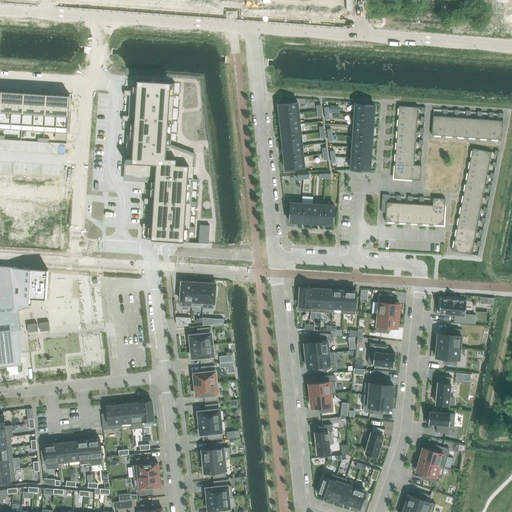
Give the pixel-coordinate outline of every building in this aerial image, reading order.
[(123,115),(122,121),(123,121),(127,121),(125,167),(124,175),(150,176),(150,182),(149,198),(144,198),(144,204),(149,204),(148,224),(143,223),(142,229),(147,229),(147,240),(189,242),(190,232),(195,232),(195,227),(190,226),(191,207),(196,207),(197,202),(192,201),(193,182),(198,182),(198,179),(193,179),(195,155),(171,146),(175,83),(131,80),(130,91),(125,90),(124,90),(124,95),(125,95),(129,96),(128,116),(123,115)] [(0,100),(0,128),(67,133),(69,105),(0,100)] [(299,113),(298,102),(278,104),(279,115),(299,113)] [(355,115),(374,116),(375,105),(356,104),(355,115)] [(399,106),(398,117),(417,119),(418,107),(399,106)] [(300,124),(299,113),(279,115),(281,126),(300,124)] [(354,126),(373,127),(374,116),(355,115),(354,126)] [(432,135),(443,136),(445,117),(433,116),(432,135)] [(417,119),(398,117),(397,129),(417,130),(417,119)] [(445,117),(443,136),(455,137),(456,118),(453,117),(445,117)] [(455,137),(467,138),(468,118),(463,118),(456,118),(455,137)] [(468,118),(467,138),(478,139),(480,119),(473,119),(468,118)] [(480,119),(478,139),(490,139),(491,120),(483,119),(480,119)] [(491,120),(490,139),(501,140),(503,121),(493,120),(491,120)] [(301,135),(300,124),(281,126),(282,137),(301,135)] [(353,137),(372,138),(373,127),(354,126),(353,137)] [(417,130),(397,129),(396,140),(416,142),(417,130)] [(302,146),(301,135),(282,137),(283,148),(302,146)] [(352,147),(372,149),(372,138),(353,137),(352,147)] [(415,153),(416,142),(396,140),(396,152),(415,153)] [(303,157),(302,146),(283,148),(284,159),(303,157)] [(352,158),(371,160),(372,149),(352,147),(352,158)] [(473,148),(470,160),(489,164),(492,152),(473,148)] [(414,165),(415,153),(396,152),(395,163),(414,165)] [(304,167),(303,157),(284,159),(285,169),(304,167)] [(370,171),(371,160),(352,158),(351,169),(370,171)] [(487,175),(489,164),(470,160),(468,171),(487,175)] [(421,165),(414,165),(395,163),(394,179),(420,181),(421,165)] [(485,186),(487,175),(468,171),(466,183),(485,186)] [(483,198),(485,186),(466,183),(464,194),(483,198)] [(480,209),(483,198),(464,194),(461,205),(480,209)] [(397,222),(398,203),(387,202),(387,199),(389,199),(390,195),(382,195),(381,212),(386,212),(385,222),(397,222)] [(432,205),(431,225),(444,225),(445,199),(433,198),(432,205)] [(289,222),(300,223),(302,203),(291,203),(289,222)] [(313,204),(302,203),(300,223),(311,223),(313,204)] [(408,223),(410,204),(398,203),(397,222),(408,223)] [(324,205),(313,204),(311,223),(322,224),(324,205)] [(421,205),(410,204),(408,223),(420,224),(421,205)] [(335,205),(324,205),(322,224),(333,225),(335,205)] [(432,205),(421,205),(420,224),(431,225),(432,205)] [(478,220),(480,209),(461,205),(459,217),(478,220)] [(0,245),(63,250),(64,232),(61,232),(62,222),(65,222),(65,212),(0,207),(0,245)] [(476,232),(478,220),(459,217),(457,228),(476,232)] [(200,225),(198,243),(208,244),(210,225),(200,225)] [(474,243),(476,232),(457,228),(455,240),(474,243)] [(471,255),(474,243),(455,240),(452,251),(471,255)] [(48,269),(0,266),(0,366),(21,364),(15,308),(20,306),(32,304),(32,299),(34,299),(46,300),(48,269)] [(192,308),(192,306),(192,301),(193,283),(182,282),(181,289),(180,289),(180,296),(181,296),(180,307),(192,308)] [(192,306),(203,306),(203,302),(204,283),(193,283),(192,301),(192,306)] [(203,302),(203,306),(203,308),(214,309),(215,293),(216,293),(217,285),(216,285),(216,284),(204,283),(203,302)] [(312,288),(300,287),(299,311),(310,311),(312,288)] [(323,289),(312,288),(310,311),(321,312),(323,289)] [(334,289),(323,289),(321,312),(333,313),(333,308),(334,289)] [(344,290),(334,289),(333,308),(343,309),(344,290)] [(356,291),(344,290),(343,309),(342,313),(355,314),(356,291)] [(392,295),(380,294),(378,313),(399,315),(400,304),(391,303),(392,295)] [(440,299),(439,314),(455,315),(455,321),(472,323),(472,322),(475,322),(475,315),(465,314),(466,301),(457,301),(457,300),(449,299),(449,300),(440,299)] [(378,313),(376,332),(388,333),(389,327),(398,328),(399,315),(378,313)] [(49,322),(39,323),(40,331),(50,330),(49,322)] [(37,324),(27,325),(28,333),(38,332),(37,324)] [(191,346),(191,347),(212,345),(211,333),(210,333),(210,327),(197,328),(198,335),(190,336),(191,346)] [(438,334),(437,345),(461,348),(462,337),(459,337),(460,331),(448,329),(447,335),(438,334)] [(321,342),(304,344),(306,355),(331,352),(330,341),(333,341),(332,335),(320,334),(321,342)] [(370,343),(368,363),(373,364),(394,367),(395,353),(386,352),(387,347),(375,346),(375,343),(370,343)] [(212,345),(191,347),(191,348),(192,358),(200,357),(201,364),(213,362),(213,357),(217,356),(216,344),(212,345)] [(437,345),(436,356),(445,357),(444,363),(457,364),(457,358),(459,358),(461,348),(437,345)] [(331,352),(306,355),(307,367),(324,366),(324,372),(336,370),(336,364),(335,364),(334,352),(331,352)] [(195,384),(195,385),(216,383),(215,372),(214,372),(214,365),(201,367),(202,373),(194,374),(195,384)] [(318,383),(309,384),(310,396),(331,394),(336,394),(335,382),(334,375),(322,376),(323,382),(318,383)] [(451,376),(439,375),(437,403),(449,404),(449,403),(454,403),(455,397),(450,396),(451,376)] [(369,394),(392,397),(393,385),(384,384),(385,379),(373,377),(372,383),(370,383),(369,394)] [(217,394),(216,383),(195,385),(195,386),(196,396),(204,395),(205,402),(218,400),(217,394)] [(331,394),(310,396),(311,408),(320,407),(321,413),(333,412),(331,394)] [(391,409),(392,397),(369,394),(364,394),(363,406),(370,407),(369,413),(381,414),(382,408),(391,409)] [(152,401),(140,402),(142,421),(154,419),(152,401)] [(142,421),(140,402),(129,403),(131,422),(132,429),(143,428),(142,421)] [(119,405),(121,423),(131,422),(129,403),(119,405)] [(198,412),(199,423),(220,421),(219,410),(218,403),(205,405),(206,411),(198,412)] [(107,413),(102,413),(103,430),(109,429),(121,428),(121,423),(119,405),(107,406),(107,413)] [(427,413),(426,422),(428,422),(428,424),(437,425),(436,432),(453,434),(455,414),(450,413),(429,411),(429,413),(427,413)] [(221,432),(220,421),(199,423),(201,434),(208,434),(209,440),(222,439),(221,432)] [(331,424),(314,426),(317,454),(330,452),(329,444),(334,443),(331,424)] [(5,426),(0,426),(0,437),(6,437),(11,437),(13,436),(12,426),(5,426)] [(365,453),(377,456),(385,430),(373,426),(365,453)] [(12,447),(11,437),(6,437),(0,437),(0,448),(7,448),(12,447)] [(100,439),(88,440),(90,458),(91,465),(102,464),(100,439)] [(88,440),(78,441),(80,459),(90,458),(88,440)] [(80,459),(78,441),(67,442),(69,461),(80,459)] [(67,442),(56,443),(58,462),(69,461),(67,442)] [(203,461),(224,459),(230,458),(229,448),(223,448),(222,442),(209,443),(210,449),(202,450),(203,461)] [(58,462),(56,443),(45,445),(47,463),(58,462)] [(420,450),(418,457),(420,458),(419,459),(444,467),(449,449),(433,445),(431,450),(423,448),(422,450),(420,450)] [(0,448),(0,459),(8,459),(13,458),(12,447),(7,448),(0,448)] [(132,465),(134,477),(138,477),(159,474),(158,463),(149,463),(148,457),(136,459),(137,465),(132,465)] [(0,470),(9,469),(14,469),(13,458),(8,459),(0,459),(0,470)] [(225,470),(226,470),(224,459),(203,461),(205,473),(212,472),(213,478),(226,477),(225,470)] [(419,459),(416,471),(425,473),(423,479),(435,482),(436,477),(441,478),(444,467),(419,459)] [(0,482),(16,481),(14,469),(9,469),(0,470),(0,482)] [(336,475),(325,472),(318,494),(328,498),(336,475)] [(138,477),(134,477),(135,489),(139,488),(140,494),(152,493),(151,487),(160,486),(159,474),(138,477)] [(346,479),(336,475),(328,498),(339,501),(345,484),(346,479)] [(207,499),(207,500),(228,497),(233,497),(231,486),(227,487),(226,480),(213,481),(214,488),(206,488),(208,499),(207,499)] [(345,484),(339,501),(349,505),(355,487),(345,484)] [(355,487),(349,505),(359,508),(365,491),(355,487)] [(409,495),(405,506),(422,511),(432,511),(435,504),(429,502),(431,496),(419,492),(417,498),(409,495)] [(229,511),(229,509),(230,509),(228,497),(207,500),(208,500),(209,511),(217,510),(216,511),(229,511)] [(132,507),(131,500),(115,502),(116,509),(132,507)]
